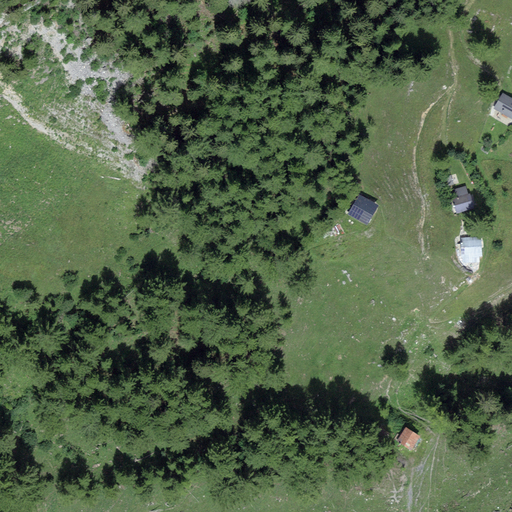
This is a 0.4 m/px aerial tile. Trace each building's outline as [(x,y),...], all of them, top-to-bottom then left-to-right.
[(511,97),(503,93),(494,108),(511,117),(511,97)] [(471,191),(453,195),(458,217),(476,212),(471,191)] [(378,205),(359,194),(348,214),(367,224),(378,205)] [(481,235),(460,236),(460,257),(463,257),(463,263),(479,262),(479,257),(482,257),(481,235)] [(421,435),(406,426),(397,440),(412,449),(421,435)]
